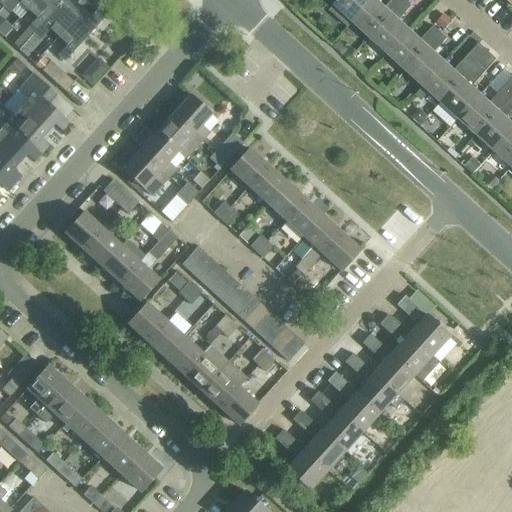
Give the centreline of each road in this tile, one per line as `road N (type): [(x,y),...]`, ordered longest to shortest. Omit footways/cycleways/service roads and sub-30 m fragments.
road 1 (residential): [(0,249),(232,5)]
road 2 (residential): [(0,288),(197,464),(203,484),(179,511)]
road 3 (tertiary): [(455,204),(232,5)]
road 4 (residential): [(266,417),(455,204)]
